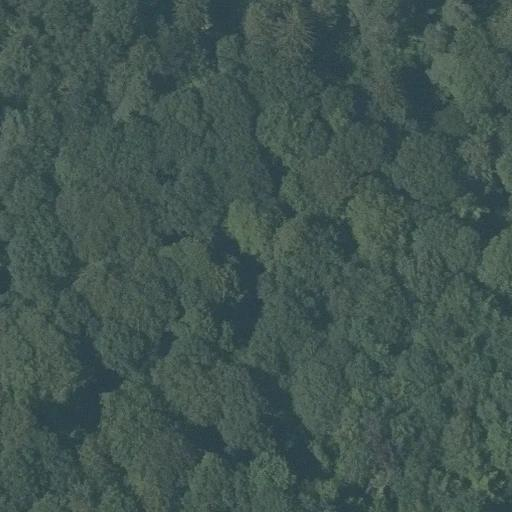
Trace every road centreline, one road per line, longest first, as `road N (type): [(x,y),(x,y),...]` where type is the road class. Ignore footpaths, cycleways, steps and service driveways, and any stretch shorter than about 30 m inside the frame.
road 1 (track): [(81,0),(97,18),(126,30),(232,48),(328,82),(428,135),(478,218),(511,305)]
road 2 (track): [(428,135),(511,44)]
